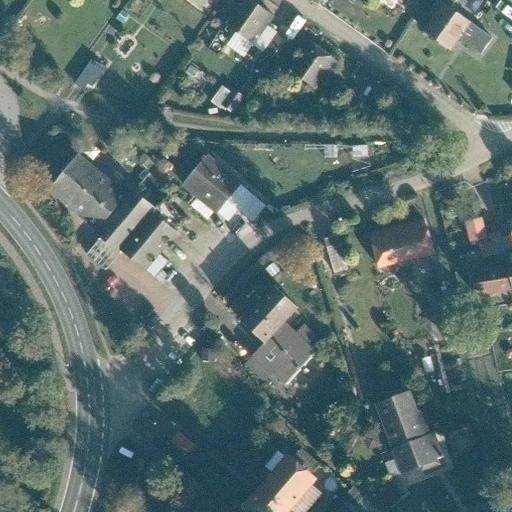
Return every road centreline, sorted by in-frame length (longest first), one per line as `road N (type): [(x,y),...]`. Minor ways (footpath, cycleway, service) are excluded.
road 1 (residential): [(498,146),(424,181),(262,235),(91,410)]
road 2 (residential): [(498,146),(289,0)]
road 3 (secondary): [(0,206),(61,291),(91,410)]
